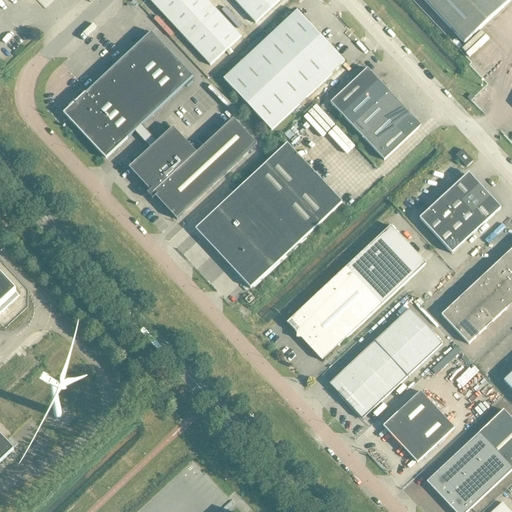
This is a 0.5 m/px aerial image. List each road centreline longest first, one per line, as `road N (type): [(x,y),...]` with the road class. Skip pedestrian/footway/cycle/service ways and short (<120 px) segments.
road 1 (unclassified): [(395,511),(30,119),(23,92),(34,66),(107,0)]
road 2 (tertiary): [(319,511),(49,223)]
road 3 (unclassified): [(511,175),(347,0)]
road 4 (unknown): [(494,157),(453,179),(415,220),(452,255),(511,209)]
road 5 (unknown): [(153,252),(287,132)]
road 6 (unknown): [(128,0),(197,71),(197,85),(159,119)]
